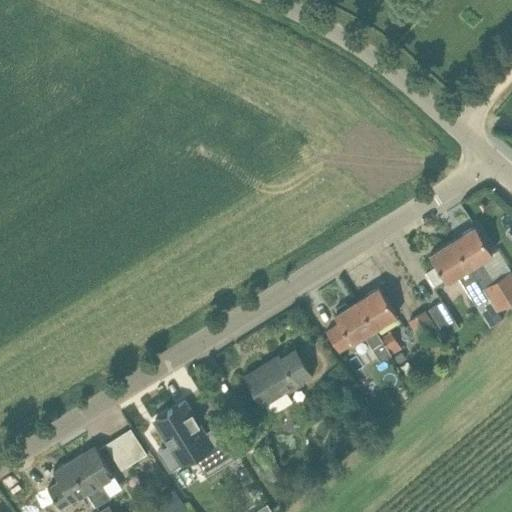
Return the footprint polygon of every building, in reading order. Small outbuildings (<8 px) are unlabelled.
[(497,308),(499,307),(511,298),(511,271),(510,269),(494,279),(481,258),(493,251),(476,224),(454,238),(489,295),(497,308)] [(476,303),(489,295),(454,238),(432,251),(439,263),(449,279),(458,273),(476,303)] [(435,287),(449,279),(439,263),(425,271),(435,287)] [(357,298),(374,325),(397,311),(380,284),(357,298)] [(381,360),(391,354),(381,336),(374,325),(357,298),(348,304),(346,301),(336,307),(338,310),(335,312),(340,320),(327,329),(339,348),(352,339),(364,332),(381,360)] [(429,306),(446,334),(460,325),(442,298),(429,306)] [(410,319),(424,340),(438,331),(424,310),(410,319)] [(391,330),(381,336),(392,353),(402,347),(391,330)] [(247,373),(263,399),(271,413),(293,400),(288,392),(304,382),(302,380),(312,374),(296,348),(270,364),(268,360),(247,373)] [(191,409),(185,399),(155,418),(170,442),(158,449),(170,469),(172,468),(172,467),(182,461),(210,444),(222,464),(239,453),(239,454),(241,453),(221,420),(219,422),(221,425),(207,434),(199,422),(201,421),(200,420),(197,421),(194,415),(196,414),(193,408),(191,409)] [(122,468),(147,452),(131,426),(130,427),(130,428),(119,434),(106,442),(122,468)] [(254,452),(272,481),(280,476),(285,485),(292,481),(268,443),(254,452)] [(84,449),(69,459),(88,490),(88,489),(97,503),(111,495),(102,481),(115,473),(97,444),(85,451),(84,449)] [(88,490),(69,459),(54,468),(60,479),(48,486),(61,506),(88,490)] [(180,511),(188,507),(174,486),(153,500),(160,511),(180,511)] [(251,511),(272,511),(267,502),(251,511)] [(100,509),(101,510),(101,511),(114,511),(109,503),(100,509)]
